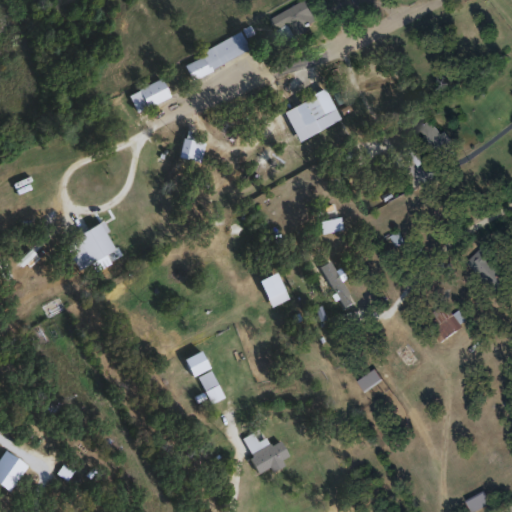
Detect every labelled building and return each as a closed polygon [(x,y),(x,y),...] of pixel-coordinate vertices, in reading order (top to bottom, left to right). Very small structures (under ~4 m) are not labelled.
[(308,28),(284,41),(270,16),(298,0),(305,0),(316,19),(306,24),(308,28)] [(180,59),(239,31),(247,49),(189,77),(180,59)] [(126,93),(159,77),(168,96),(134,111),(126,93)] [(280,108),(322,87),(338,118),(296,139),(280,108)] [(415,139),(410,132),(429,117),(447,141),(416,164),(404,147),(415,139)] [(320,232),(314,201),(333,197),(339,228),(320,232)] [(339,256),(362,290),(343,302),(331,283),(314,295),(304,280),(339,256)] [(459,310),(466,323),(438,337),(427,314),(447,305),(452,313),(459,310)] [(220,396),(208,402),(202,389),(215,384),(220,396)] [(272,466),(269,462),(253,471),(245,455),(249,453),(240,437),(250,432),(255,441),(263,436),(266,442),(277,436),(288,458),(272,466)] [(2,491),(0,490),(0,452),(20,457),(18,469),(8,466),(2,491)]
